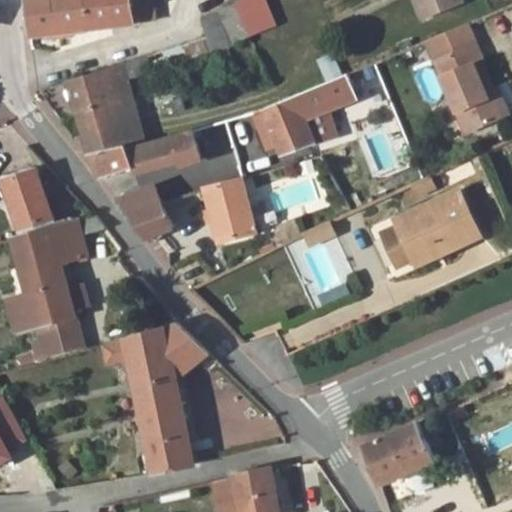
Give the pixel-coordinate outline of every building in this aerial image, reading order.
[(138,0),(18,0),(22,31),(67,26),(140,18),(139,8),(138,0)] [(209,47),(276,31),(268,0),(239,0),(200,9),(209,47)] [(407,0),(415,19),(454,4),(452,0),(407,0)] [(420,40),(427,59),(458,134),(496,118),(472,58),(477,57),(470,41),(463,23),(420,40)] [(178,61),(210,54),(207,40),(175,46),(178,61)] [(391,46),(393,52),(404,47),(402,41),(391,46)] [(72,118),(82,150),(117,141),(118,145),(133,141),(120,74),(134,72),(131,53),(116,58),(117,61),(60,80),(72,118)] [(304,87),(253,108),(273,153),(304,139),(294,115),(313,108),(304,87)] [(133,141),(118,145),(126,165),(167,153),(170,161),(186,156),(190,155),(182,127),(133,141)] [(344,161),(365,153),(358,135),(337,143),(344,161)] [(117,141),(82,150),(84,158),(94,175),(120,167),(126,165),(118,145),(117,141)] [(0,201),(8,227),(42,218),(26,169),(0,175),(0,201)] [(248,231),(234,176),(198,187),(212,241),(248,231)] [(141,183),(107,195),(129,227),(135,236),(163,226),(151,200),(141,183)] [(425,250),(428,255),(469,236),(448,192),(384,221),(387,228),(402,259),(403,260),(425,250)] [(66,232),(92,225),(84,215),(2,237),(18,292),(0,296),(0,317),(3,327),(59,314),(46,264),(73,256),(66,232)] [(311,247),(338,237),(332,222),(306,231),(311,247)] [(402,259),(387,228),(371,235),(385,266),(402,259)] [(425,250),(403,260),(406,265),(428,255),(425,250)] [(323,303),(350,299),(349,287),(321,291),(323,303)] [(61,319),(22,328),(29,356),(68,345),(61,319)] [(120,356),(140,469),(179,462),(178,453),(165,380),(199,353),(170,322),(94,342),(98,361),(120,356)] [(502,477),(511,472),(511,385),(470,403),(502,477)] [(426,460),(407,421),(352,445),(372,483),(426,460)] [(268,511),(258,465),(232,470),(221,472),(229,511),(268,511)] [(0,495),(21,492),(18,476),(0,479),(0,495)]
